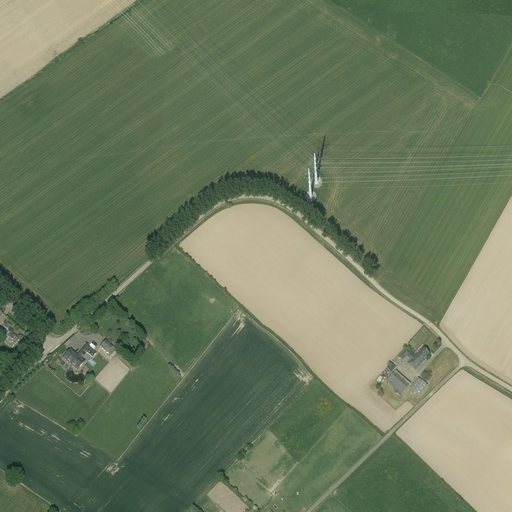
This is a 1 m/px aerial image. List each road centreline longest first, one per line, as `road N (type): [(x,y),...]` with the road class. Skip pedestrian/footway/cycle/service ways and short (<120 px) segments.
road 1 (unclassified): [(511,390),(469,365),(292,208),(254,195),(221,200),(54,343)]
road 2 (unknown): [(465,360),(308,511)]
